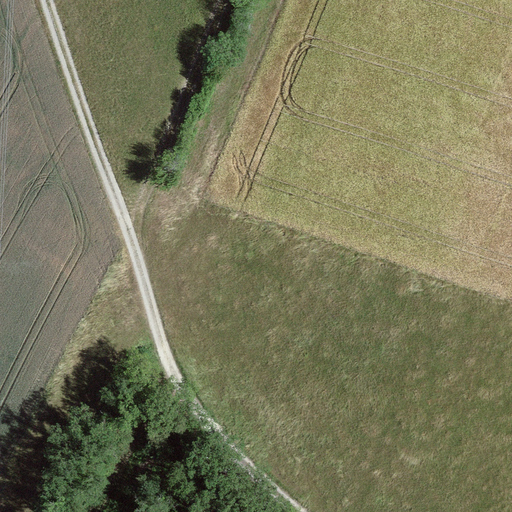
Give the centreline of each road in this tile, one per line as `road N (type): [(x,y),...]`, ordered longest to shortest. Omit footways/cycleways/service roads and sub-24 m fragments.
road 1 (track): [(299,511),(227,445),(166,360),(45,0)]
road 2 (track): [(166,360),(120,470),(93,511)]
